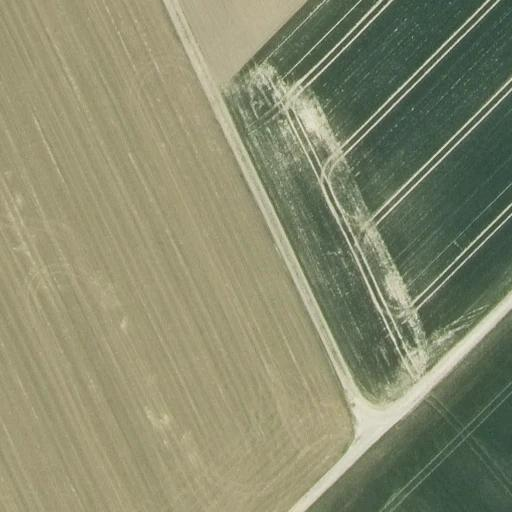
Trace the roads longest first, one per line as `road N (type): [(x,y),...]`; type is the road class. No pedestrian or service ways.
road 1 (track): [(370,435),(168,0)]
road 2 (track): [(511,295),(294,511)]
